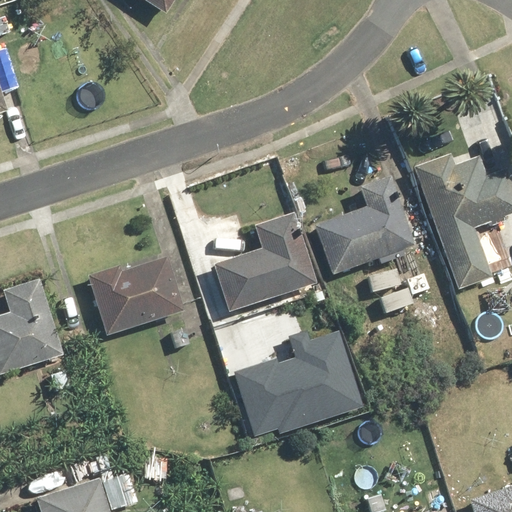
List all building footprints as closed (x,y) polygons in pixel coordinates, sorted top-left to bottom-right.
[(139,0),(162,15),(171,0),(139,0)] [(5,48),(0,49),(0,116),(4,115),(0,103),(0,91),(17,86),(5,48)] [(472,231),(511,215),(511,204),(499,170),(486,175),(478,155),(460,161),(457,152),(409,170),(455,291),(490,278),(472,231)] [(388,179),(359,189),(366,209),(312,226),(329,277),(411,250),(388,179)] [(227,312),(296,290),(304,313),(322,307),(292,213),(253,226),(261,250),(212,266),(227,312)] [(120,276),(118,268),(86,278),(104,337),(181,313),(165,262),(120,276)] [(395,271),(367,276),(370,292),(398,287),(395,271)] [(404,291),(377,299),(382,314),(409,306),(404,291)] [(0,317),(0,374),(43,363),(52,394),(69,389),(45,305),(0,317)] [(291,356),(231,376),(252,439),(275,432),(277,437),(361,409),(336,336),(308,345),(304,336),(286,342),(291,356)] [(168,458),(143,458),(142,480),(167,481),(168,458)] [(105,511),(95,480),(33,501),(36,511),(105,511)] [(511,511),(511,487),(466,502),(469,511),(511,511)] [(387,511),(380,491),(357,500),(361,511),(387,511)]
